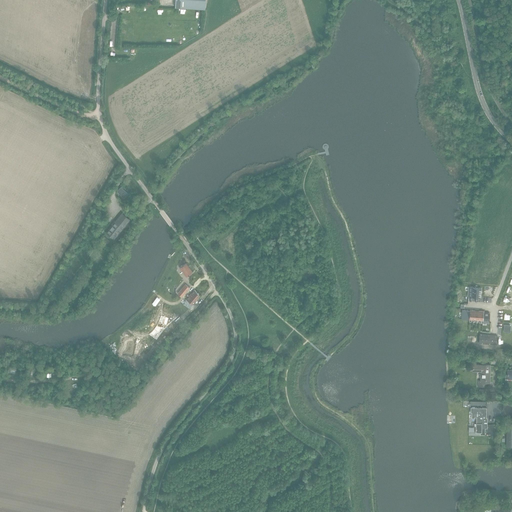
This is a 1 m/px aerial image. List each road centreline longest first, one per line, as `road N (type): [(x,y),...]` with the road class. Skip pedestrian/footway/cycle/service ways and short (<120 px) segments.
road 1 (residential): [(143,511),(163,445),(227,364),(235,328),(209,276),(104,131),(97,95),(105,0)]
road 2 (unknown): [(331,511),(328,461),(280,422),(269,395),(275,354),(320,293),(287,201),(264,183),(237,196),(197,238)]
road 3 (track): [(217,292),(137,379),(100,372),(0,379)]
road 4 (secondary): [(511,140),(486,109),(457,0)]
